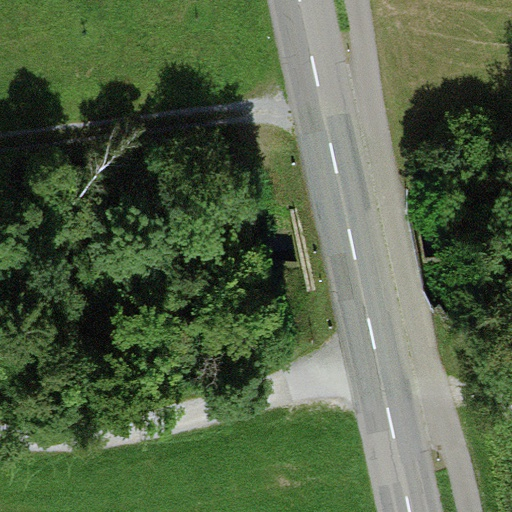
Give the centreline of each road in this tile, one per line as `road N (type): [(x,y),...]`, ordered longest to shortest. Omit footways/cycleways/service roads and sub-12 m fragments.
road 1 (tertiary): [(301,0),(411,511)]
road 2 (track): [(0,435),(115,433),(379,365),(442,382)]
road 3 (track): [(323,99),(0,140)]
